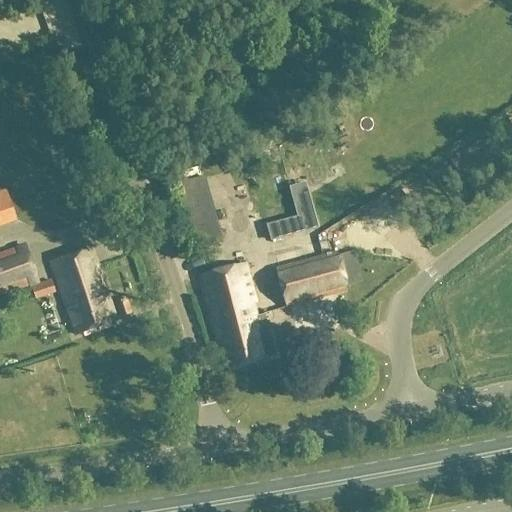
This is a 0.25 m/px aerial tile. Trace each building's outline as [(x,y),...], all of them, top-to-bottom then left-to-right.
[(194,230),(217,227),(211,177),(188,180),(194,230)] [(0,196),(0,226),(14,221),(4,195),(0,196)] [(304,240),(306,250),(321,248),(320,238),(304,240)] [(280,245),(282,254),(300,250),(298,241),(280,245)] [(0,255),(0,297),(34,285),(20,248),(0,255)] [(49,265),(74,337),(114,323),(88,251),(49,265)] [(345,289),(344,287),(336,258),(335,254),(273,270),(283,309),(346,293),(345,289)] [(350,254),(336,258),(344,287),(345,289),(358,285),(350,254)] [(199,279),(202,291),(217,351),(224,349),(229,371),(262,363),(262,362),(274,359),(263,316),(257,317),(244,267),(199,279)] [(118,319),(129,316),(124,301),(113,305),(118,319)] [(376,467),(380,477),(395,472),(391,461),(376,467)]
